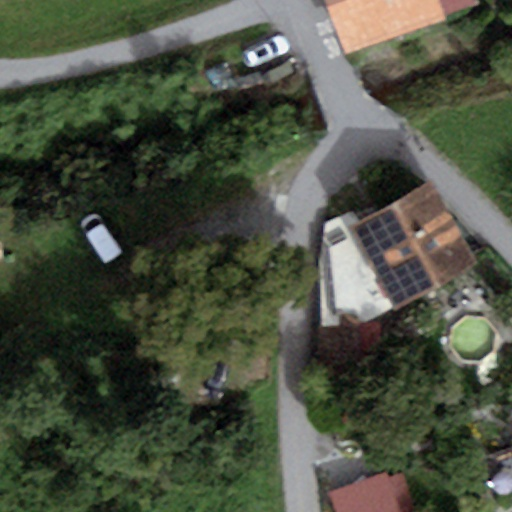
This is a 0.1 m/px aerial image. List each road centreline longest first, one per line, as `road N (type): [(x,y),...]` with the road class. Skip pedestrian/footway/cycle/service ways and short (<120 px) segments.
road 1 (unclassified): [(299,511),(295,276),(317,184),(357,121)]
road 2 (track): [(269,0),(78,65),(0,73)]
road 3 (residential): [(511,251),(404,147),(357,121)]
road 4 (residential): [(357,121),(302,0)]
